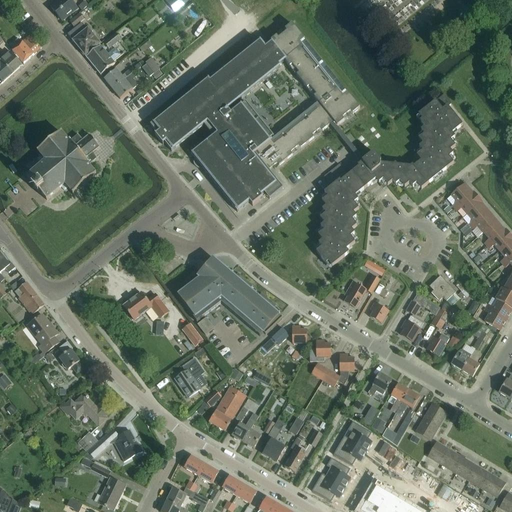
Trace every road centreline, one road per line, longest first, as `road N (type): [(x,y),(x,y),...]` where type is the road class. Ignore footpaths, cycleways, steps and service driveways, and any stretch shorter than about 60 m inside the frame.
road 1 (residential): [(186,436),(102,360),(53,296)]
road 2 (residential): [(376,348),(301,303),(228,241)]
road 3 (residential): [(129,125),(244,26)]
road 4 (residential): [(228,241),(345,148)]
road 5 (residential): [(315,511),(186,436)]
road 6 (residential): [(427,267),(391,246),(393,225),(420,222),(439,242),(435,253)]
